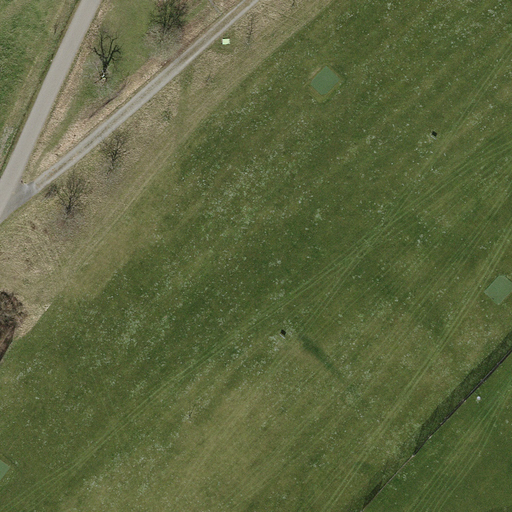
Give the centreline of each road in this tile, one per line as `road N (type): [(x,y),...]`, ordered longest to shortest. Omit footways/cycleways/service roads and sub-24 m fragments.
road 1 (track): [(0,215),(252,0)]
road 2 (unclassified): [(93,0),(0,204)]
